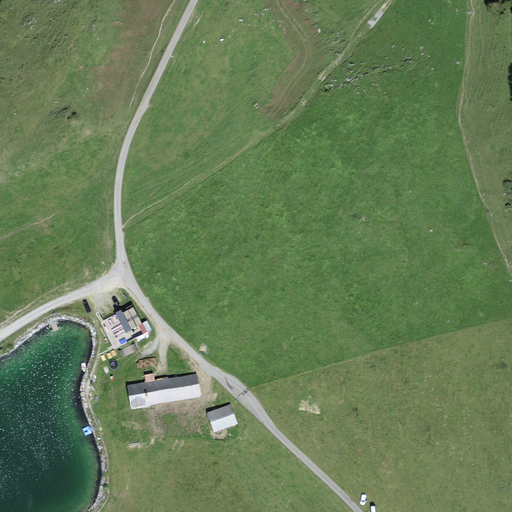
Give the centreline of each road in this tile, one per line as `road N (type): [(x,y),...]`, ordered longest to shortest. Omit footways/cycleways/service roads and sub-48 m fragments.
road 1 (track): [(194,0),(128,135),(116,200),(124,275),(201,364),(359,511)]
road 2 (track): [(124,275),(0,337)]
